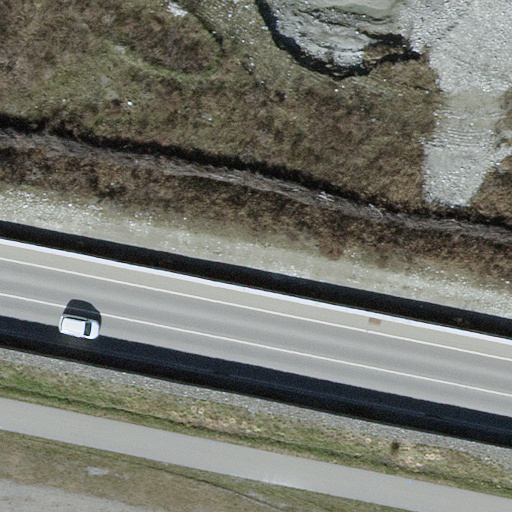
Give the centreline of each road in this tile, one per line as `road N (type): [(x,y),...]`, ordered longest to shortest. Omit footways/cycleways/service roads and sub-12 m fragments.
road 1 (tertiary): [(511,394),(0,292)]
road 2 (track): [(0,212),(511,312)]
